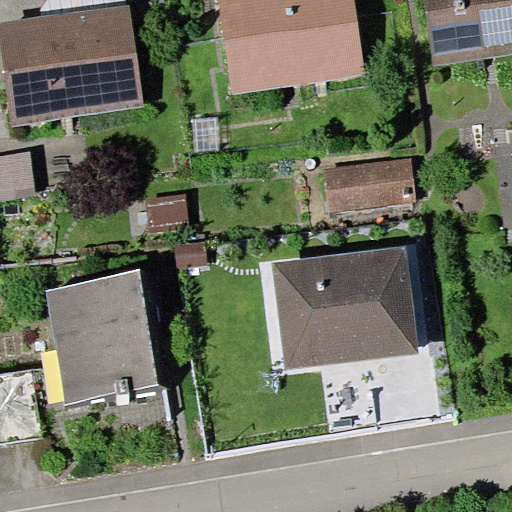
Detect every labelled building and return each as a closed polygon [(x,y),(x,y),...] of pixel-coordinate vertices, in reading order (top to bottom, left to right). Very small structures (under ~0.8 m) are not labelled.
[(47,0),(41,10),(43,16),(126,4),(125,0),(47,0)] [(354,0),(219,0),(233,93),(366,73),(354,0)] [(511,0),(424,0),(435,66),(511,54),(511,0)] [(0,22),(0,40),(13,127),(144,106),(130,4),(126,4),(43,16),(0,22)] [(217,117),(193,120),(196,152),(220,149),(217,117)] [(31,153),(0,156),(0,201),(36,197),(31,153)] [(409,158),(323,168),(328,214),(415,204),(409,158)] [(186,195),(146,198),(149,231),(189,228),(186,195)] [(205,242),(175,247),(178,268),(208,263),(205,242)] [(285,370),(419,355),(407,247),(273,263),(285,370)] [(140,269),(48,291),(66,404),(158,383),(140,269)] [(32,368),(0,372),(0,444),(42,439),(32,368)]
